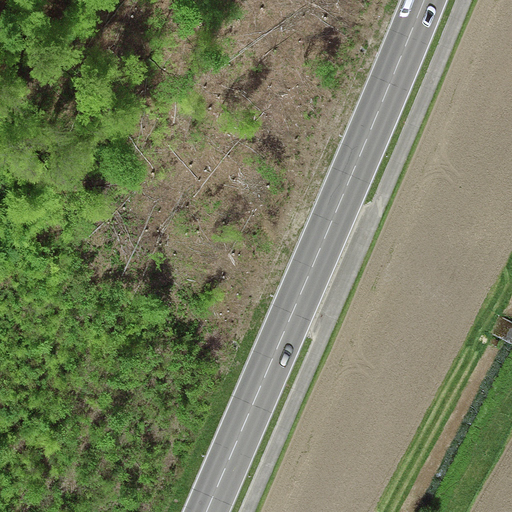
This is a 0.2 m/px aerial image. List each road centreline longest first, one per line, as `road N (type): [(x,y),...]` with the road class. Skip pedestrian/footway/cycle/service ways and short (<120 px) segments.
road 1 (primary): [(423,0),(205,511)]
road 2 (track): [(511,334),(323,244)]
